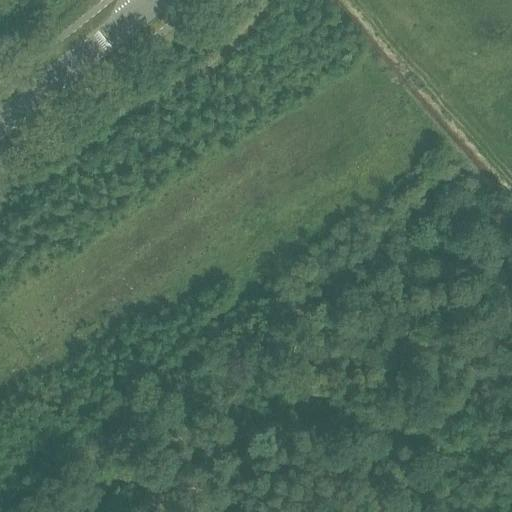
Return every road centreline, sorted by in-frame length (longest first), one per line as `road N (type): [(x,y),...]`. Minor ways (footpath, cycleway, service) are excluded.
road 1 (unknown): [(281,0),(0,223)]
road 2 (tertiary): [(0,125),(156,0)]
